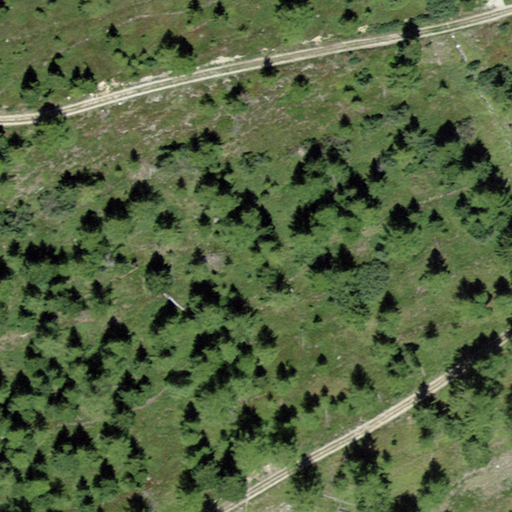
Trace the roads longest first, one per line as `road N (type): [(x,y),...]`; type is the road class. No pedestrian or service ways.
road 1 (track): [(511,4),(206,66),(55,107),(0,109)]
road 2 (track): [(218,511),(416,399),(511,331)]
